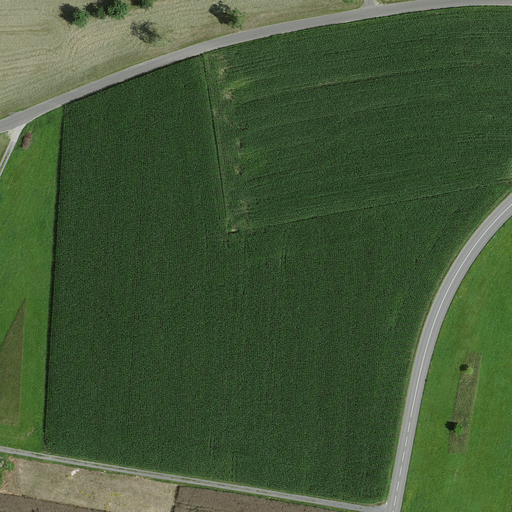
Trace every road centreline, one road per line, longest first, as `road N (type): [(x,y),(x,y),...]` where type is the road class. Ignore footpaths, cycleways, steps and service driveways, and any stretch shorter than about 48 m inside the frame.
road 1 (unclassified): [(0,128),(176,55),(255,33),(471,0)]
road 2 (track): [(0,450),(380,511)]
road 3 (tertiary): [(393,511),(440,305),(466,256),(511,206)]
